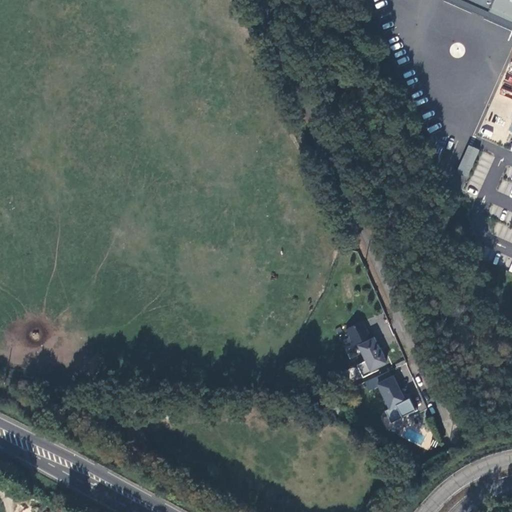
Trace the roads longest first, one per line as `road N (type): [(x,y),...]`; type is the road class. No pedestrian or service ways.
road 1 (unclassified): [(410,395),(421,377),(265,0)]
road 2 (track): [(86,511),(112,449),(99,409),(0,368)]
road 3 (primary): [(168,511),(0,423)]
road 4 (primary): [(0,442),(125,511)]
